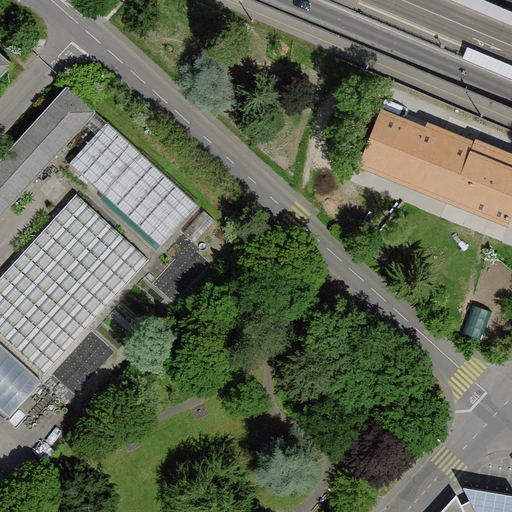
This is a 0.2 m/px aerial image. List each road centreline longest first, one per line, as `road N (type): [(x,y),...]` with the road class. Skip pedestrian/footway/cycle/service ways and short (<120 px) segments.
road 1 (unclassified): [(54,0),(510,408)]
road 2 (primary): [(286,0),(511,93)]
road 3 (unclassified): [(510,408),(407,511)]
